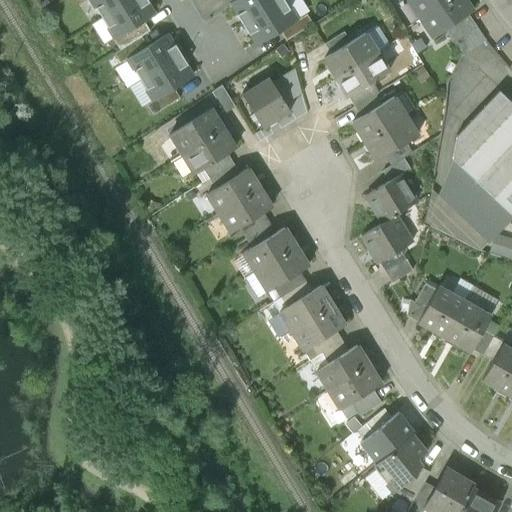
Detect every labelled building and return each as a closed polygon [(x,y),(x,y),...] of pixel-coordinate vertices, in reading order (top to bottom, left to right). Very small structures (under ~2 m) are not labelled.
[(91,0),(115,41),(156,17),(148,2),(146,0),(91,0)] [(287,0),(235,0),(229,4),(236,17),(247,35),(255,48),(300,21),(287,0)] [(408,0),(420,19),(448,0),(408,0)] [(475,10),(468,0),(448,0),(420,19),(432,37),(445,29),(469,14),(475,10)] [(486,40),(469,14),(445,29),(462,56),(486,40)] [(325,43),(332,55),(351,43),(344,32),(325,43)] [(325,59),(336,77),(379,51),(368,33),(351,43),(332,55),(325,59)] [(172,34),(127,61),(152,103),(197,76),(191,66),(179,46),(172,34)] [(390,69),(379,51),(336,77),(347,95),(371,81),(390,69)] [(263,128),(289,111),(285,104),(272,84),(268,77),(241,94),(263,128)] [(282,78),(272,84),(285,104),(294,98),(282,78)] [(399,80),(378,93),(376,94),(382,105),(396,97),(406,90),(399,80)] [(378,93),(371,81),(347,95),(355,107),(376,94),(378,93)] [(235,107),(222,85),(212,92),(225,113),(235,107)] [(511,104),(499,92),(458,136),(454,159),(427,223),(479,250),(511,215),(511,104)] [(352,123),(364,142),(407,115),(396,97),(382,105),(352,123)] [(170,136),(181,154),(224,128),(213,109),(170,136)] [(419,134),(407,115),(364,142),(375,161),(384,155),(406,142),(419,134)] [(235,146),(224,128),(181,154),(192,173),(202,167),(226,152),(235,146)] [(384,155),(391,166),(403,159),(412,153),(406,142),(384,155)] [(240,175),(226,152),(202,167),(216,190),(240,175)] [(410,170),(403,159),(391,166),(383,171),(390,182),(400,176),(410,170)] [(207,195),(219,214),(261,188),(249,169),(240,175),(216,190),(207,195)] [(366,197),(382,224),(396,216),(417,203),(400,176),(390,182),(366,197)] [(272,206),(261,188),(219,214),(230,232),(238,227),(263,212),(272,206)] [(276,234),(263,212),(238,227),(251,249),(276,234)] [(412,242),(396,216),(382,224),(362,237),(377,263),(379,262),(402,248),(412,242)] [(243,254),(255,273),(298,246),(286,228),(276,234),(251,249),(243,254)] [(511,240),(496,235),(490,253),(509,259),(511,251),(511,240)] [(309,265),(298,246),(255,273),(266,291),(299,271),(309,265)] [(409,258),(402,248),(379,262),(386,272),(409,258)] [(313,293),(299,271),(266,291),(280,313),(313,293)] [(407,315),(418,321),(438,285),(427,279),(414,303),(409,300),(407,315)] [(417,323),(442,337),(464,300),(438,285),(418,321),(417,323)] [(280,313),(291,332),(334,305),(323,287),(313,293),(280,313)] [(489,314),(464,300),(442,337),(468,352),(470,348),(487,319),(489,314)] [(345,323),(334,305),(291,332),(302,350),(335,329),(345,323)] [(470,348),(482,355),(493,336),(498,326),(487,319),(470,348)] [(349,352),(335,329),(302,350),(316,373),(349,352)] [(504,342),(493,336),(482,355),(493,361),(504,342)] [(483,379),(509,394),(511,388),(511,347),(504,342),(493,361),(483,379)] [(316,373),(327,391),(370,365),(359,347),(349,352),(316,373)] [(381,383),(370,365),(327,391),(339,409),(351,401),(372,388),(381,383)] [(381,402),(372,388),(351,401),(359,415),(381,402)] [(355,431),(362,440),(391,417),(383,408),(355,431)] [(374,463),(410,434),(413,432),(397,412),(391,417),(362,440),(358,443),(374,463)] [(424,452),(410,434),(374,463),(371,465),(375,469),(367,475),(376,487),(384,481),(392,492),(394,491),(413,475),(418,466),(414,461),(424,452)] [(394,491),(413,502),(423,483),(429,472),(418,466),(413,475),(394,491)] [(424,509),(430,511),(458,511),(472,488),(474,484),(447,468),(435,490),(424,509)] [(435,490),(423,483),(413,502),(406,511),(422,511),(424,509),(435,490)] [(495,511),(501,504),(472,488),(458,511),(495,511)]
